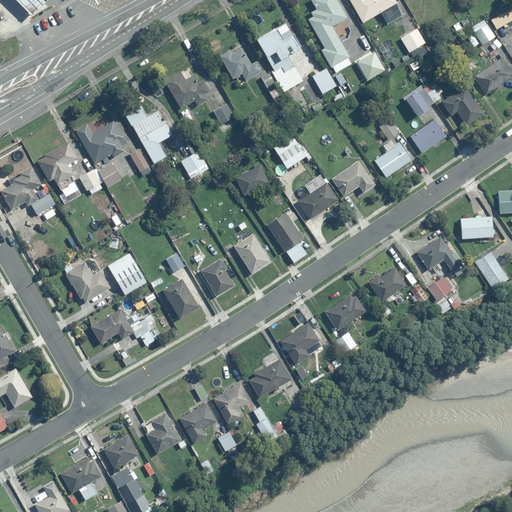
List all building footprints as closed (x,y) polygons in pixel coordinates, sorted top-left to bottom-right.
[(347,19),(336,0),(309,0),(315,9),(310,12),(312,16),(307,19),(324,48),(320,50),(331,68),(332,67),(335,73),(352,64),(349,57),(350,56),(333,27),(347,19)] [(349,0),(362,23),(398,4),(395,0),(349,0)] [(491,20),(496,29),(511,19),(511,9),(511,8),(491,20)] [(496,37),(485,20),(471,29),(475,35),(469,39),(474,47),(481,43),(483,45),(496,37)] [(271,73),(283,92),(304,81),(289,54),(301,47),(287,23),(276,30),(275,28),(254,41),(265,59),(267,58),(274,71),(271,73)] [(417,28),(400,38),(409,53),(426,43),(417,28)] [(230,50),(219,57),(233,80),(237,77),(241,85),(256,76),(258,78),(268,71),(261,59),(256,62),(253,58),(248,61),(240,49),(232,54),(230,50)] [(511,71),(502,57),(473,77),(485,96),(511,77),(511,71)] [(326,68),(312,76),(322,95),(337,86),(326,68)] [(165,82),(181,109),(194,101),(197,107),(209,100),(205,94),(209,91),(203,82),(198,84),(193,76),(186,81),(180,72),(165,82)] [(283,92),(271,73),(261,78),(275,103),(286,98),(283,92)] [(409,97),(405,100),(417,117),(428,109),(427,107),(442,97),(440,95),(443,93),(439,86),(435,89),(431,83),(424,88),(422,85),(408,95),(409,97)] [(461,89),(442,102),(451,116),(458,112),(466,125),(483,114),(466,88),(462,91),(461,89)] [(227,104),(212,112),(220,124),(234,116),(227,104)] [(141,105),(124,115),(153,164),(167,156),(159,143),(172,134),(158,110),(147,116),(141,105)] [(87,122),(74,130),(95,164),(110,154),(113,158),(126,150),(119,139),(126,134),(116,118),(94,132),(87,122)] [(390,120),(380,127),(388,139),(398,132),(390,120)] [(436,120),(410,137),(420,153),(446,137),(436,120)] [(295,135),(273,147),(286,169),(307,157),(295,135)] [(387,151),(374,161),(385,179),(412,162),(401,143),(395,146),(392,140),(384,146),(387,151)] [(57,182),(70,175),(73,174),(67,163),(78,157),(70,142),(38,159),(49,181),(55,178),(57,182)] [(139,148),(130,154),(143,175),(153,169),(139,148)] [(198,149),(180,161),(191,179),(209,168),(198,149)] [(359,161),(331,180),(343,198),(359,187),(364,193),(375,186),(359,161)] [(100,172),(105,182),(106,182),(108,186),(120,179),(111,163),(100,169),(100,172)] [(0,191),(5,199),(9,197),(16,207),(27,200),(29,204),(40,196),(35,189),(44,183),(31,165),(19,173),(20,174),(13,179),(14,182),(0,191)] [(259,165),(235,176),(244,196),(269,184),(259,165)] [(100,172),(100,169),(99,170),(98,168),(79,178),(87,191),(89,190),(91,193),(103,187),(101,184),(105,182),(100,172)] [(326,182),(298,202),(310,219),(339,199),(326,182)] [(511,190),(499,191),(500,213),(511,212),(511,190)] [(49,193),(31,204),(37,214),(55,203),(49,193)] [(303,240),(286,213),(266,226),(283,251),(285,250),(293,262),(307,253),(300,242),(303,240)] [(460,218),(461,238),(493,237),(492,217),(460,218)] [(253,234),(234,246),(250,274),(270,262),(253,234)] [(440,237),(416,252),(428,270),(443,259),(451,270),(459,265),(440,237)] [(177,251),(165,259),(174,272),(185,265),(177,251)] [(509,279),(491,251),(474,261),(493,289),(509,279)] [(132,252),(108,266),(125,295),(149,282),(132,252)] [(61,264),(81,300),(83,298),(85,301),(111,286),(102,271),(94,275),(86,260),(75,266),(71,259),(61,264)] [(221,259),(200,271),(215,298),(237,286),(221,259)] [(377,275),(368,283),(381,302),(405,285),(394,268),(379,278),(377,275)] [(411,271),(405,276),(412,286),(418,281),(411,271)] [(442,276),(427,288),(437,301),(452,290),(442,276)] [(182,277),(163,290),(181,319),(200,306),(182,277)] [(420,283),(411,290),(415,296),(411,299),(414,303),(418,300),(420,303),(430,296),(420,283)] [(324,309),(318,313),(334,337),(341,332),(339,329),(366,310),(358,297),(354,299),(351,294),(326,311),(324,309)] [(122,308),(91,326),(101,344),(119,334),(121,338),(133,332),(137,338),(140,337),(145,345),(149,343),(152,349),(159,345),(155,337),(163,332),(153,314),(141,320),(141,319),(131,324),(122,308)] [(308,322),(279,342),(295,364),(309,354),(306,349),(320,339),(308,322)] [(376,322),(370,326),(375,334),(381,330),(376,322)] [(0,324),(0,323),(0,357),(15,350),(0,324)] [(349,332),(335,341),(343,354),(357,345),(349,332)] [(341,356),(332,363),(336,368),(345,362),(341,356)] [(256,375),(249,380),(259,398),(278,387),(281,393),(294,386),(279,359),(254,373),(256,375)] [(17,367),(0,376),(0,396),(7,392),(15,407),(18,405),(19,407),(35,398),(17,367)] [(239,382),(212,398),(228,424),(240,416),(236,409),(250,400),(239,382)] [(207,403),(179,418),(192,443),(208,434),(205,428),(216,422),(207,403)] [(281,437),(273,425),(260,406),(253,411),(260,421),(256,424),(270,445),(281,437)] [(157,427),(146,433),(158,454),(178,442),(181,447),(187,443),(168,410),(152,419),(157,427)] [(0,411),(0,431),(9,426),(0,411)] [(273,425),(281,437),(289,432),(281,420),(273,425)] [(229,430),(218,437),(227,451),(238,444),(229,430)] [(128,433),(104,448),(116,468),(140,453),(128,433)] [(90,456),(61,472),(72,493),(79,489),(85,499),(98,492),(93,482),(101,477),(90,456)] [(209,459),(201,464),(207,475),(215,470),(209,459)] [(128,468),(112,477),(127,505),(147,493),(135,470),(131,473),(128,468)] [(49,496),(34,504),(38,511),(72,511),(55,480),(44,486),(49,496)] [(159,499),(141,511),(156,511),(164,506),(159,499)] [(128,511),(122,500),(108,508),(110,511),(128,511)]
